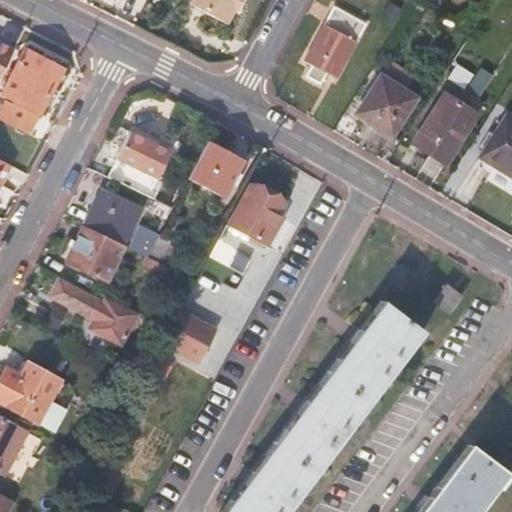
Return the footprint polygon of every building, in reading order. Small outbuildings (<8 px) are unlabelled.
[(189,0),(188,3),(224,22),(231,9),(233,10),(238,0),(189,0)] [(333,7),(304,60),(316,67),(313,72),(322,77),(324,72),(335,77),(364,24),(333,7)] [(0,76),(13,52),(0,44),(0,76)] [(64,74),(68,66),(30,45),(26,52),(64,74)] [(447,65),(415,46),(405,63),(437,82),(447,65)] [(3,93),(40,112),(61,72),(23,53),(3,93)] [(379,74),(355,113),(393,135),(416,97),(379,74)] [(443,94),(412,142),(445,164),(476,115),(443,94)] [(511,118),(506,115),(479,157),(511,177),(511,118)] [(129,134),(118,159),(157,177),(169,152),(129,134)] [(245,160),(208,140),(186,181),(223,201),(245,160)] [(0,181),(12,160),(0,154),(0,181)] [(290,207),(248,185),(227,224),(246,234),(244,238),(260,247),(263,242),(269,245),(290,207)] [(100,191),(83,227),(124,246),(141,211),(100,191)] [(177,213),(169,228),(207,248),(215,233),(200,225),(202,221),(190,215),(187,219),(177,213)] [(124,246),(83,227),(66,261),(107,281),(124,246)] [(157,235),(145,257),(166,266),(174,250),(169,247),(171,242),(157,235)] [(166,266),(145,257),(141,266),(161,276),(166,266)] [(257,304),(277,268),(263,260),(242,297),(257,304)] [(58,280),(50,297),(95,319),(104,303),(58,280)] [(448,315),(462,297),(451,288),(437,306),(448,315)] [(221,511),(287,511),(422,333),(381,302),(221,511)] [(199,360),(213,321),(174,307),(160,347),(199,360)] [(6,368),(0,380),(0,402),(39,423),(60,382),(27,364),(21,376),(6,368)] [(0,472),(3,474),(25,432),(0,419),(0,472)] [(94,441),(84,458),(94,463),(96,464),(105,447),(94,441)] [(475,511),(505,473),(468,445),(417,511),(475,511)] [(94,463),(84,458),(81,456),(63,492),(75,498),(94,463)] [(100,484),(96,494),(116,502),(120,492),(100,484)]
